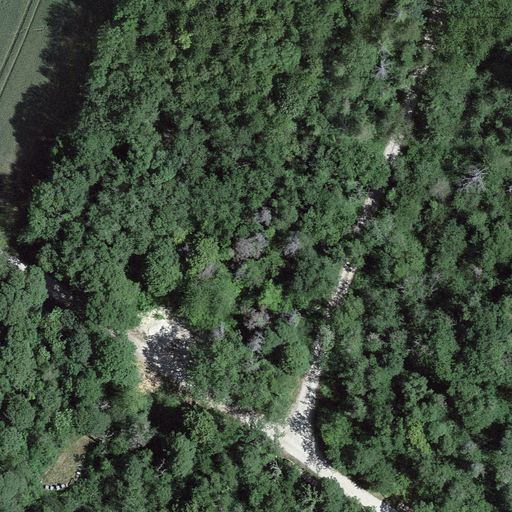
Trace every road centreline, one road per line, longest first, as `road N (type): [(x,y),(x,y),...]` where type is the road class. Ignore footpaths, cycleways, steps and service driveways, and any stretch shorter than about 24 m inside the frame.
road 1 (track): [(296,452),(324,331),(438,0)]
road 2 (track): [(384,511),(0,259)]
